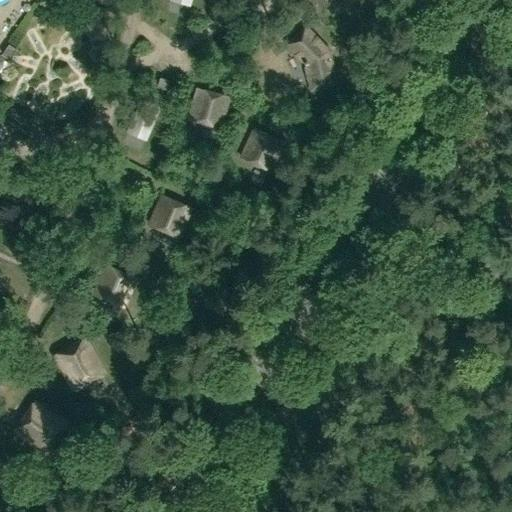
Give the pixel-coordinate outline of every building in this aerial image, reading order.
[(328,52),(305,27),(286,45),(303,63),(305,67),(311,91),(336,85),(328,52)] [(8,44),(2,55),(9,59),(16,48),(8,44)] [(0,58),(0,77),(8,64),(0,58)] [(159,79),(157,87),(165,89),(167,82),(159,79)] [(187,120),(221,129),(229,97),(196,88),(187,120)] [(168,113),(143,103),(132,127),(158,138),(168,113)] [(270,171),(284,142),(253,129),(240,157),(270,171)] [(179,242),(192,209),(160,195),(147,228),(179,242)] [(124,309),(137,278),(111,266),(97,296),(124,309)] [(85,340),(53,357),(73,392),(104,374),(85,340)] [(34,403),(13,433),(46,456),(67,426),(34,403)]
